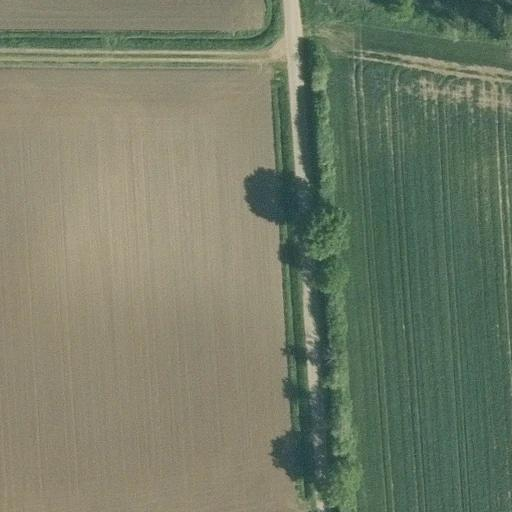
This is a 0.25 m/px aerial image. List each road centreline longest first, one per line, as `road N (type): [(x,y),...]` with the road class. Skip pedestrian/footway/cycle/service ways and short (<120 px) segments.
road 1 (unclassified): [(321,511),(286,0)]
road 2 (track): [(0,51),(290,49)]
